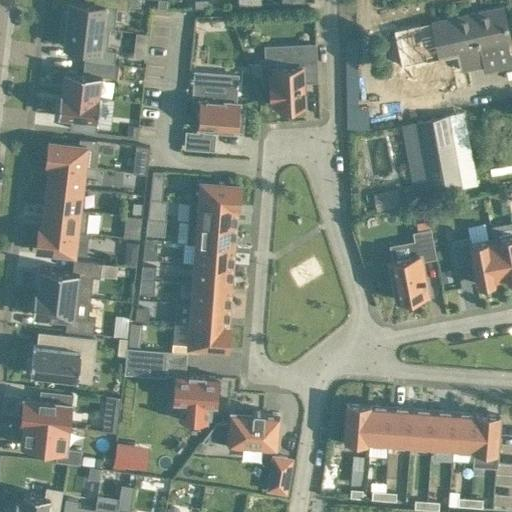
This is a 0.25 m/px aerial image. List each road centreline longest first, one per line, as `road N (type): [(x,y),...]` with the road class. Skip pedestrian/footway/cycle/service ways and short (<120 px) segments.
road 1 (residential): [(316,380),(256,370),(274,145),(330,142)]
road 2 (residential): [(330,142),(330,220),(372,343)]
road 3 (residential): [(326,0),(330,142)]
road 4 (residential): [(372,343),(511,315)]
road 5 (residential): [(511,375),(371,362)]
road 6 (residential): [(316,380),(293,511)]
